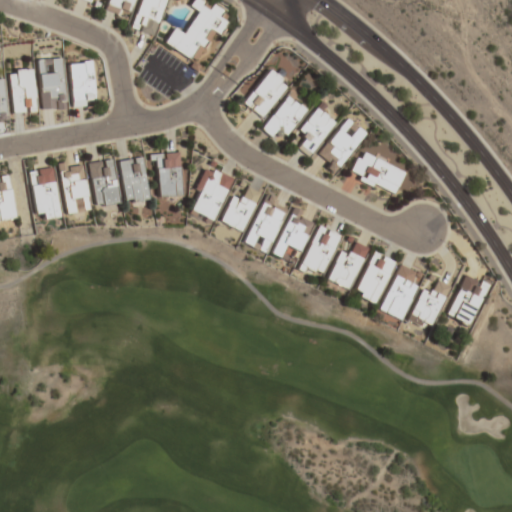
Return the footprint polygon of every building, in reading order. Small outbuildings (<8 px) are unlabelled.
[(106,0),(102,10),(116,15),(119,8),(127,12),(131,0),(106,0)] [(137,0),(128,29),(152,36),(162,0),(137,0)] [(161,43),(192,64),(212,34),(216,37),(225,23),(218,17),(222,12),(204,0),(191,0),(187,6),(195,12),(181,32),(172,26),(161,43)] [(85,106),(84,96),(94,96),(90,61),(65,63),(70,108),(85,106)] [(6,70),(8,115),(33,114),(31,68),(6,70)] [(259,120),(287,84),(267,68),(239,104),(259,120)] [(270,139),(276,132),(283,137),(305,110),(285,94),(257,129),(270,139)] [(301,138),(294,148),(307,158),(333,121),(313,107),(294,133),(301,138)] [(361,130),(339,118),(315,161),(338,173),(361,130)] [(401,172),(356,151),(345,175),(390,196),(401,172)] [(154,198),(180,197),(177,152),(151,153),(154,198)] [(140,156),(116,160),(122,204),(147,201),(140,156)] [(117,204),(110,158),(85,162),(92,208),(117,204)] [(62,214),(86,210),(79,161),(55,164),(62,214)] [(185,211),(213,221),(229,177),(201,166),(185,211)] [(26,170),(33,221),(58,217),(51,167),(26,170)] [(0,220),(13,219),(6,175),(0,175),(0,220)] [(258,192),(245,186),(240,196),(230,192),(216,222),(240,233),(258,192)] [(311,220),(287,210),(269,254),(288,262),(291,256),(295,258),(311,220)] [(338,235),(316,224),(294,268),(316,279),(338,235)] [(365,248),(352,242),(347,253),(337,248),(322,280),(345,291),(365,248)] [(373,305),(392,261),(369,251),(349,295),(373,305)] [(413,285),(412,284),(417,273),(394,264),(376,311),(399,320),(413,285)] [(485,284),(462,274),(443,316),(466,327),(485,284)] [(406,315),(429,326),(448,286),(434,279),(428,290),(420,286),(406,315)]
